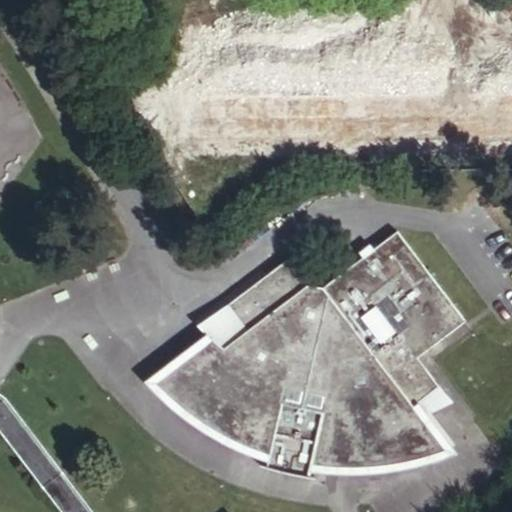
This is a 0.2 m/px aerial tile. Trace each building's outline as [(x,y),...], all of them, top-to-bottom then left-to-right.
[(213,95),(179,95),(181,139),(511,138),(511,93),(499,94),(499,92),(484,92),(483,94),(425,94),(424,92),(411,92),(410,94),(365,94),(364,92),(349,92),(349,95),(288,95),(287,92),(272,93),(272,95),(229,95),(228,93),(213,92),(213,95)] [(225,347),(214,338),(155,382),(158,386),(167,395),(180,406),(192,416),(210,428),(226,438),(238,444),(249,449),(263,454),(270,456),(267,467),(277,470),(285,472),(295,474),(306,476),(311,476),(312,465),(326,466),(344,466),(366,465),(378,463),(393,460),(409,456),(423,451),(441,443),(442,442),(422,416),(414,406),(410,400),(417,394),(422,401),(441,387),(419,358),(467,322),(399,231),(325,287),(308,285),(289,259),(229,305),(242,321),(243,323),(248,331),(225,347)] [(242,321),(229,305),(200,327),(214,338),(225,347),(248,331),(243,323),(242,321)] [(453,404),(441,387),(422,401),(417,394),(410,400),(414,406),(422,416),(453,404)] [(61,511),(91,511),(7,402),(0,395),(0,431),(46,491),(61,511)]
